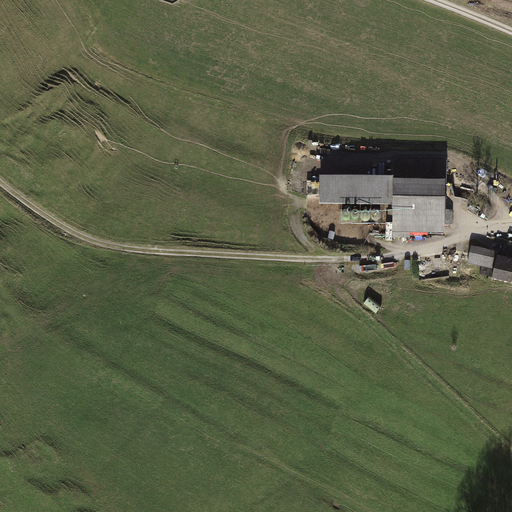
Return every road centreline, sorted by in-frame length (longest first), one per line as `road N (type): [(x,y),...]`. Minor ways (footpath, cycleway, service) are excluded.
road 1 (track): [(0,183),(65,230),(117,248),(289,259),(398,255)]
road 2 (track): [(302,259),(511,452)]
